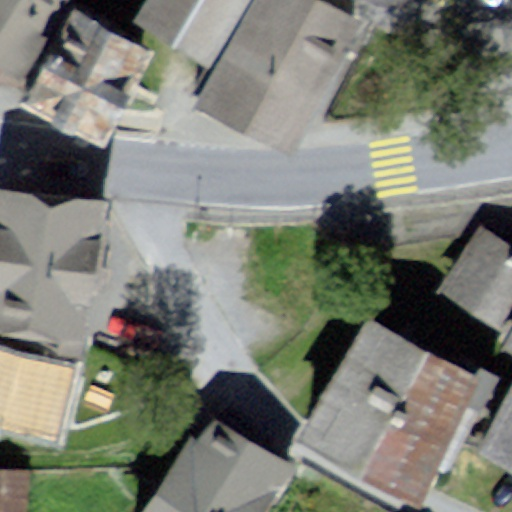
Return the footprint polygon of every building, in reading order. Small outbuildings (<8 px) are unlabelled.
[(0,0),(0,70),(7,75),(20,84),(71,0),(0,0)] [(218,0),(112,0),(112,1),(188,48),(218,0)] [(345,10),(325,0),(226,0),(175,84),(272,141),(345,10)] [(377,0),(413,17),(420,0),(377,0)] [(157,52),(74,7),(22,103),(104,148),(157,52)] [(90,187),(0,170),(0,311),(65,323),(90,187)] [(511,294),(511,241),(484,223),(440,290),(492,325),(511,294)] [(511,310),(493,340),(511,351),(511,310)] [(488,380),(365,313),(299,435),(422,502),(488,380)] [(64,348),(0,330),(0,413),(41,426),(64,348)] [(511,378),(509,377),(471,446),(511,468),(511,378)] [(256,511),(290,462),(192,396),(114,511),(256,511)] [(14,511),(21,456),(0,453),(0,511),(14,511)]
